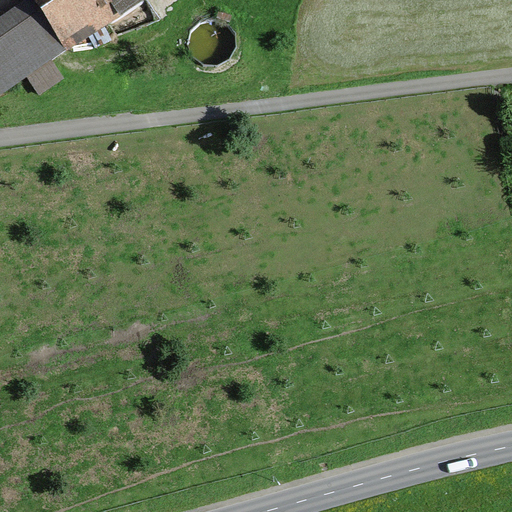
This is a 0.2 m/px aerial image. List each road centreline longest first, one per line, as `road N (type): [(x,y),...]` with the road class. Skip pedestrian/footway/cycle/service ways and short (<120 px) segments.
road 1 (residential): [(511,75),(0,139)]
road 2 (tertiary): [(511,448),(259,511)]
